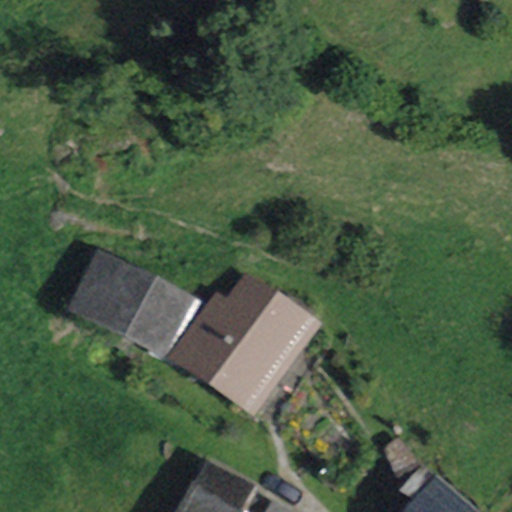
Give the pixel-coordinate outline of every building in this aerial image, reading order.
[(100,259),(75,308),(153,348),(177,298),(100,259)] [(232,311),(214,299),(205,310),(170,357),(249,411),(309,327),(307,325),(314,316),(290,298),(282,308),(250,285),(232,311)] [(177,298),(153,348),(170,357),(205,310),(177,298)] [(193,511),(244,511),(255,492),(221,473),(208,495),(197,489),(186,508),(193,511)] [(468,511),(470,509),(442,487),(422,511),(468,511)] [(291,511),(273,502),(267,511),(291,511)]
